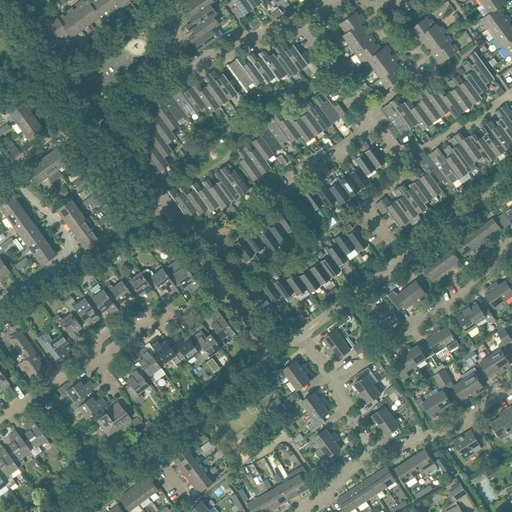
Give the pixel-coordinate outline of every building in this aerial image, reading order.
[(101,20),(89,4),(87,0),(83,3),(81,1),(75,5),(77,8),(90,25),(99,18),(101,21),(101,20)] [(110,13),(100,0),(91,0),(92,1),(89,4),(101,20),(110,13)] [(120,7),(114,0),(100,0),(110,13),(120,7)] [(213,1),(211,0),(194,0),(187,6),(190,10),(183,16),(186,20),(213,1)] [(231,0),(236,6),(243,16),(252,9),(244,0),(231,0)] [(244,0),(252,9),(260,3),(263,7),(258,0),(244,0)] [(487,0),(481,4),(488,14),(500,6),(506,2),(504,0),(487,0)] [(213,1),(186,20),(186,21),(190,18),(193,22),(186,27),(189,31),(215,13),(209,4),(213,1)] [(312,8),(312,7),(309,3),(304,6),(308,11),(312,8)] [(231,9),(238,19),(243,16),(236,6),(231,9)] [(503,11),(500,6),(488,14),(479,20),(486,29),(504,16),(501,13),(503,11)] [(66,12),(68,14),(80,31),(90,25),(77,8),(74,10),(72,8),(66,12)] [(340,16),(342,19),(343,20),(338,24),(345,33),(345,34),(359,24),(365,20),(360,14),(358,16),(355,12),(353,14),(349,9),(340,16)] [(125,14),(128,18),(133,15),(129,10),(125,14)] [(195,33),(188,38),(192,43),(218,24),(212,16),(215,13),(189,31),(189,32),(193,29),(195,33)] [(80,31),(68,14),(64,17),(63,14),(57,18),(72,38),(80,33),(79,32),(80,31)] [(506,15),(504,16),(486,29),(493,38),(510,26),(508,22),(510,21),(506,15)] [(408,29),(415,39),(419,37),(434,25),(430,20),(428,21),(425,17),(408,29)] [(72,38),(57,18),(53,21),(51,18),(45,22),(60,42),(69,35),(72,39),(72,38)] [(327,23),(322,26),(326,31),(330,27),(327,23)] [(218,24),(192,43),(195,47),(188,52),(191,57),(218,38),(211,29),(218,24)] [(345,34),(345,33),(342,35),(349,45),(366,33),(368,31),(364,26),(361,27),(359,24),(345,34)] [(435,24),(434,25),(419,37),(425,46),(442,33),(444,32),(440,26),(438,28),(435,24)] [(511,24),(510,26),(493,38),(499,47),(511,38),(511,24)] [(39,35),(45,43),(50,40),(44,32),(39,35)] [(355,54),(372,42),(375,41),(370,35),(368,37),(366,33),(349,45),(355,54)] [(432,55),(449,43),(451,41),(447,35),(445,37),(442,33),(425,46),(432,55)] [(502,46),(508,55),(511,52),(511,38),(499,47),(500,48),(502,46)] [(283,41),(278,45),(297,71),(312,61),(305,51),(300,55),(293,45),(288,49),(283,41)] [(366,60),(381,49),(377,44),(375,46),(372,42),(355,54),(362,64),(367,61),(366,60)] [(452,46),(449,43),(432,55),(439,64),(458,50),(454,45),(452,46)] [(272,55),(289,77),(297,71),(278,45),(274,48),(279,55),(275,58),(273,54),(272,55)] [(373,69),(390,57),(388,53),(390,51),(386,46),(381,49),(366,60),(367,61),(373,69)] [(258,54),(261,58),(277,80),(286,75),(288,78),(289,77),(272,55),(268,58),(263,51),(258,54)] [(468,62),(487,89),(487,88),(484,85),(493,78),(474,52),(469,56),(474,63),(470,66),(468,62)] [(252,53),(247,57),(249,60),(266,83),(274,78),(277,81),(277,80),(261,58),(257,61),(252,53)] [(380,79),(395,68),(397,66),(395,62),(397,61),(393,55),(390,57),(373,69),(380,78),(380,79)] [(240,56),(236,60),(255,86),(263,80),(266,84),(266,83),(249,60),(246,63),(240,56)] [(227,66),(244,91),(246,93),(255,86),(236,60),(227,66)] [(478,95),(487,89),(468,62),(463,66),(468,73),(464,76),(480,98),(481,98),(478,95)] [(382,91),(399,79),(396,75),(399,74),(395,68),(380,79),(380,78),(375,82),(382,91)] [(237,94),(236,92),(223,74),(218,78),(213,70),(208,74),(228,100),(237,94)] [(209,84),(205,88),(219,107),(228,100),(208,74),(204,77),(209,84)] [(452,79),(471,105),(480,98),(464,76),(463,76),(466,80),(462,82),(457,75),(452,79)] [(449,92),(462,111),(471,105),(452,79),(448,82),(453,89),(449,92)] [(182,82),(177,86),(196,113),(204,107),(209,114),(210,113),(191,87),(187,90),(182,82)] [(196,83),(191,87),(210,113),(219,107),(205,88),(201,90),(196,83)] [(168,92),(188,119),(196,113),(177,86),(168,92)] [(454,118),(435,91),(431,94),(426,87),(421,91),(440,117),(448,111),(453,118),(454,118)] [(295,92),(292,88),(286,91),(289,96),(295,92)] [(435,91),(454,118),(462,111),(449,92),(445,95),(440,88),(435,91)] [(312,98),(331,124),(345,114),(338,104),(333,108),(321,91),(312,98)] [(417,104),(432,124),(440,117),(421,91),(417,94),(422,101),(417,104)] [(168,92),(159,99),(179,125),(188,119),(168,92)] [(308,101),(303,104),(322,131),(331,124),(312,98),(311,98),(317,105),(313,108),(308,101)] [(156,112),(175,138),(176,138),(171,131),(179,125),(159,99),(155,102),(160,109),(156,112)] [(389,103),(408,129),(417,123),(422,131),(423,130),(403,103),(399,106),(394,99),(389,103)] [(403,103),(423,130),(432,124),(417,104),(413,107),(408,100),(403,103)] [(29,111),(22,101),(8,112),(15,122),(29,111)] [(388,129),(395,139),(408,129),(389,103),(381,109),(393,126),(388,129)] [(304,114),(299,118),(313,137),(322,131),(303,104),(298,107),(304,114)] [(511,113),(505,104),(500,108),(508,118),(511,114),(511,113)] [(499,125),(511,143),(511,142),(511,141),(511,139),(511,123),(508,118),(500,108),(496,111),(501,119),(496,122),(499,125)] [(29,111),(15,122),(22,131),(36,121),(29,111)] [(157,122),(152,125),(172,152),(167,144),(175,138),(156,112),(152,115),(157,122)] [(304,144),(305,143),(285,117),(281,120),(276,113),(272,116),(291,143),(299,137),(304,144)] [(290,113),(285,117),(305,143),(313,137),(299,118),(295,121),(290,113)] [(272,116),(263,122),(282,149),(291,143),(272,116)] [(22,131),(29,141),(44,131),(36,121),(22,131)] [(486,124),(505,151),(511,145),(511,143),(499,125),(495,128),(490,121),(486,124)] [(263,122),(254,129),(274,156),(282,149),(263,122)] [(6,124),(0,128),(4,133),(9,129),(6,124)] [(482,138),(496,157),(505,151),(486,124),(481,128),(486,135),(482,138)] [(153,136),(149,139),(168,165),(163,158),(172,152),(152,125),(148,129),(153,136)] [(265,162),(274,156),(254,129),(250,132),(255,139),(250,142),(255,149),(270,169),(270,168),(265,162)] [(198,133),(195,130),(187,136),(189,139),(198,133)] [(487,164),(468,137),(464,140),(458,133),(454,136),(473,163),(482,157),(487,164)] [(468,137),(487,164),(496,157),(482,138),(477,141),(472,134),(468,137)] [(430,140),(426,135),(421,138),(425,143),(430,140)] [(448,146),(465,169),(473,163),(454,136),(449,140),(454,147),(451,149),(448,146)] [(413,145),(420,146),(415,138),(410,141),(413,145)] [(149,149),(145,153),(151,161),(146,165),(154,176),(168,165),(149,139),(144,142),(149,149)] [(10,140),(4,144),(12,154),(9,156),(12,160),(21,154),(17,150),(10,140)] [(246,145),(242,148),(261,175),(270,169),(255,149),(252,152),(246,145)] [(374,145),(364,153),(375,169),(386,161),(374,145)] [(439,153),(458,179),(467,173),(465,169),(448,146),(443,149),(448,157),(445,159),(439,152),(439,153)] [(57,170),(67,163),(69,167),(75,163),(66,151),(61,155),(56,148),(46,155),(57,170)] [(243,159),(238,162),(252,181),(261,175),(242,148),(237,152),(243,159)] [(355,155),(351,158),(358,167),(370,183),(366,176),(375,169),(364,153),(360,156),(355,149),(352,152),(355,155)] [(437,149),(428,155),(450,186),(452,184),(452,183),(457,179),(458,180),(458,179),(439,153),(439,152),(437,149)] [(37,163),(47,177),(57,170),(46,155),(37,163)] [(450,186),(428,155),(422,159),(418,162),(426,173),(441,192),(435,183),(439,180),(442,185),(447,182),(450,186)] [(344,170),(348,175),(348,174),(360,190),(370,183),(358,167),(355,170),(349,161),(345,164),(348,167),(344,170)] [(37,163),(27,170),(37,184),(47,177),(37,163)] [(224,167),(220,170),(239,196),(248,190),(247,189),(250,187),(246,181),(243,183),(234,170),(230,174),(224,167)] [(413,171),(432,198),(435,196),(441,192),(426,173),(423,175),(417,168),(413,171)] [(239,196),(220,170),(215,173),(220,180),(216,184),(230,203),(239,196)] [(338,182),(350,198),(360,190),(348,174),(348,175),(344,177),(340,170),(336,173),(339,176),(335,179),(337,182),(338,182)] [(413,171),(408,175),(413,182),(409,185),(426,208),(424,204),(432,198),(413,171)] [(87,180),(84,175),(73,183),(77,188),(87,180)] [(483,177),(475,183),(479,189),(487,182),(483,177)] [(207,179),(202,183),(221,209),(230,203),(216,184),(212,186),(207,179)] [(310,185),(312,188),(313,190),(319,186),(316,181),(310,185)] [(221,209),(202,183),(204,186),(201,189),(195,182),(191,185),(210,212),(218,206),(221,209)] [(337,182),(328,189),(339,205),(350,198),(338,182),(337,182)] [(398,188),(417,214),(426,208),(409,185),(411,189),(408,192),(402,184),(398,188)] [(184,185),(179,188),(199,215),(207,209),(210,212),(191,185),(191,186),(193,189),(189,192),(184,185)] [(328,189),(325,185),(315,192),(326,208),(336,201),(339,206),(339,205),(328,189)] [(199,215),(179,188),(182,192),(178,195),(173,188),(168,191),(187,218),(195,212),(198,216),(199,215)] [(312,188),(301,196),(313,212),(322,205),(325,209),(326,208),(315,192),(312,188)] [(394,201),(408,220),(417,214),(398,188),(393,191),(398,198),(394,201)] [(65,189),(59,193),(62,198),(68,194),(65,189)] [(511,190),(510,192),(511,194),(511,204),(496,217),(505,228),(511,223),(511,190)] [(54,197),(57,202),(62,198),(59,193),(54,197)] [(97,199),(94,194),(88,198),(92,203),(97,199)] [(0,208),(5,216),(20,206),(13,196),(0,204),(0,208)] [(290,203),(302,219),(313,212),(301,196),(290,203)] [(380,201),(387,210),(399,227),(408,220),(394,201),(390,204),(385,197),(380,201)] [(86,207),(92,203),(88,198),(82,202),(86,207)] [(56,210),(63,220),(77,209),(70,200),(56,210)] [(375,204),(378,209),(382,214),(387,210),(380,201),(375,204)] [(27,215),(20,206),(5,216),(12,226),(27,215)] [(77,209),(63,220),(71,229),(84,219),(77,209)] [(287,234),(297,226),(293,220),(286,210),(275,218),(279,224),(290,238),(287,234)] [(111,218),(108,213),(102,218),(106,222),(111,218)] [(34,225),(27,215),(12,226),(20,236),(34,225)] [(71,229),(78,239),(98,224),(97,222),(94,221),(90,215),(84,219),(71,229)] [(121,225),(115,216),(108,221),(115,230),(121,225)] [(97,222),(98,224),(100,226),(106,222),(102,218),(97,222)] [(482,226),(491,237),(501,229),(493,218),(485,224),(481,219),(479,221),(482,226)] [(103,230),(100,226),(98,224),(78,239),(85,249),(93,243),(99,239),(96,235),(103,230)] [(279,224),(269,231),(279,246),(290,238),(279,224)] [(41,235),(34,225),(20,236),(16,239),(23,248),(27,245),(41,235)] [(242,238),(254,254),(264,247),(269,253),(253,231),(250,233),(248,230),(245,227),(245,226),(241,229),(244,232),(240,235),(242,238)] [(269,253),(279,246),(269,231),(265,234),(262,229),(260,226),(256,228),(259,232),(256,234),(253,230),(253,231),(269,253)] [(473,233),(481,244),(491,237),(482,226),(476,231),(472,226),(470,228),(473,233)] [(354,248),(357,253),(369,245),(357,229),(347,236),(354,248)] [(354,248),(347,236),(344,232),(333,240),(336,244),(345,255),(354,248)] [(161,233),(153,238),(155,241),(163,236),(161,233)] [(463,233),(460,235),(464,240),(472,251),(481,244),(473,233),(467,238),(463,233)] [(48,245),(41,235),(27,245),(34,255),(48,245)] [(11,238),(6,242),(9,247),(15,243),(11,238)] [(232,246),(235,249),(244,262),(254,254),(242,238),(232,246)] [(337,267),(348,259),(345,255),(336,244),(332,246),(328,240),(325,242),(327,246),(323,249),(328,256),(337,267)] [(454,240),(451,242),(455,247),(456,246),(464,257),(472,251),(464,240),(458,245),(454,240)] [(2,249),(0,250),(0,252),(4,258),(8,255),(5,250),(9,247),(6,242),(0,246),(2,249)] [(34,255),(41,265),(55,254),(48,245),(34,255)] [(437,253),(441,258),(449,268),(460,260),(452,250),(444,256),(440,251),(437,253)] [(330,279),(341,271),(337,267),(328,256),(318,263),(330,279)] [(26,257),(20,262),(24,266),(29,262),(26,257)] [(449,268),(441,258),(434,263),(431,257),(428,260),(432,265),(440,275),(449,268)] [(179,258),(163,269),(176,287),(180,284),(183,288),(188,285),(192,291),(200,286),(179,258)] [(0,279),(9,272),(0,259),(0,279)] [(24,266),(20,262),(14,266),(18,270),(24,266)] [(320,286),(330,279),(318,263),(308,270),(320,286)] [(440,275),(432,265),(425,269),(422,264),(419,266),(423,272),(424,271),(432,281),(440,275)] [(176,287),(163,269),(162,268),(146,280),(153,290),(158,287),(161,291),(165,288),(170,294),(177,289),(176,287)] [(308,270),(299,277),(307,290),(310,294),(320,286),(308,270)] [(121,279),(122,281),(131,294),(136,291),(139,295),(143,292),(148,298),(155,293),(153,290),(146,280),(140,272),(132,279),(128,274),(121,279)] [(296,273),(285,280),(293,293),(296,297),(307,290),(299,277),(296,273)] [(293,293),(285,280),(282,276),(272,284),(280,296),(283,300),(293,293)] [(270,303),(280,296),(272,284),(269,279),(259,287),(267,299),(270,303)] [(129,307),(137,301),(131,294),(122,281),(113,288),(109,283),(102,288),(113,303),(117,300),(120,303),(124,300),(129,307)] [(407,288),(418,303),(421,300),(420,298),(426,294),(416,281),(407,288)] [(498,283),(494,286),(507,303),(511,299),(511,290),(505,281),(499,285),(498,283)] [(256,283),(245,291),(256,307),(267,299),(259,287),(256,283)] [(84,297),(85,298),(94,311),(99,308),(102,312),(106,309),(111,315),(118,310),(113,303),(102,288),(99,285),(84,297)] [(497,310),(507,303),(494,286),(484,294),(497,310)] [(330,298),(339,292),(336,288),(327,295),(330,298)] [(414,306),(418,303),(407,288),(397,295),(394,291),(388,295),(398,310),(404,305),(406,308),(412,304),(414,306)] [(65,305),(71,313),(76,320),(80,317),(83,321),(87,317),(92,324),(100,318),(94,311),(85,298),(76,304),(73,300),(65,305)] [(482,312),(476,302),(466,309),(477,326),(488,319),(489,321),(494,318),(487,308),(482,312)] [(457,317),(462,325),(459,327),(464,336),(478,327),(477,326),(466,309),(462,311),(463,313),(457,317)] [(214,331),(210,334),(221,349),(226,346),(221,339),(232,331),(217,310),(210,316),(215,322),(210,325),(214,331)] [(52,320),(61,333),(62,335),(66,332),(74,342),(81,337),(77,330),(81,327),(76,320),(71,313),(62,320),(58,315),(52,320)] [(301,313),(296,317),(300,322),(305,319),(301,313)] [(351,319),(347,314),(328,329),(332,334),(323,340),(328,346),(326,347),(329,351),(343,340),(336,330),(351,319)] [(436,331),(446,347),(449,352),(460,345),(448,327),(442,330),(440,328),(436,331)] [(511,340),(511,339),(505,328),(497,333),(503,342),(505,345),(511,340)] [(67,351),(71,348),(62,335),(61,333),(52,340),(44,330),(37,336),(57,362),(61,359),(64,363),(72,357),(67,351)] [(205,361),(221,349),(210,334),(206,337),(201,331),(194,336),(196,340),(192,343),(203,358),(205,361)] [(446,347),(436,331),(426,338),(436,354),(446,347)] [(20,332),(10,339),(25,359),(21,362),(17,365),(22,371),(25,370),(30,377),(31,379),(44,369),(38,361),(40,360),(36,355),(20,332)] [(175,345),(171,348),(180,361),(184,358),(187,361),(193,357),(197,362),(203,358),(192,343),(188,338),(184,341),(179,335),(172,340),(175,345)] [(348,337),(343,340),(329,351),(332,355),(334,353),(338,359),(354,347),(359,354),(370,346),(365,339),(355,346),(348,337)] [(175,365),(180,361),(171,348),(165,341),(161,344),(156,338),(149,343),(156,353),(152,356),(157,364),(162,361),(165,365),(171,360),(175,365)] [(505,345),(503,342),(498,345),(501,349),(491,356),(500,371),(511,365),(504,354),(509,351),(505,345)] [(410,347),(406,350),(416,365),(426,359),(418,345),(412,349),(410,347)] [(141,366),(137,369),(148,385),(164,373),(157,364),(152,356),(145,347),(138,352),(143,359),(138,362),(141,366)] [(416,365),(406,350),(402,352),(403,354),(397,358),(399,361),(394,364),(397,369),(403,380),(409,376),(406,372),(416,365)] [(490,378),(500,371),(491,356),(480,362),(490,378)] [(290,381),(305,370),(298,360),(283,371),(290,381)] [(0,386),(3,391),(11,386),(1,373),(6,369),(0,361),(0,386)] [(149,387),(148,385),(137,369),(134,365),(126,371),(131,377),(127,380),(130,384),(125,388),(137,404),(144,398),(141,393),(149,387)] [(356,392),(359,396),(374,385),(367,375),(372,372),(368,368),(359,373),(355,376),(358,381),(353,385),(358,390),(356,392)] [(445,368),(441,371),(438,372),(446,384),(452,381),(445,369),(446,368),(445,368)] [(475,368),(462,376),(464,379),(474,395),(475,398),(479,395),(478,393),(484,389),(483,387),(480,382),(483,380),(475,368)] [(305,370),(290,381),(297,390),(310,381),(306,375),(308,373),(305,370)] [(438,372),(433,376),(440,388),(446,384),(438,372)] [(75,404),(85,396),(84,395),(95,388),(89,380),(83,385),(79,381),(76,384),(72,379),(56,391),(62,398),(68,394),(75,404)] [(454,386),(453,386),(457,391),(462,400),(468,396),(469,398),(471,400),(475,398),(474,395),(464,379),(454,386)] [(381,394),(374,385),(359,396),(362,400),(364,398),(368,404),(381,394)] [(433,397),(442,412),(453,406),(443,390),(433,397)] [(286,406),(290,403),(299,396),(296,391),(283,401),(286,406)] [(308,412),(323,401),(320,397),(318,399),(314,393),(301,402),(308,412)] [(415,401),(422,412),(426,409),(432,419),(442,412),(433,397),(430,393),(424,396),(426,400),(423,403),(420,397),(415,401)] [(79,410),(86,419),(106,404),(101,397),(95,401),(91,397),(87,400),(85,396),(75,404),(67,409),(70,413),(75,414),(79,410)] [(272,412),(281,406),(283,405),(278,398),(268,406),(272,412)] [(374,423),(377,427),(392,416),(385,407),(390,403),(386,398),(375,406),(378,411),(372,416),(376,422),(374,423)] [(326,405),(323,401),(308,412),(312,417),(309,420),(312,423),(308,426),(312,432),(325,422),(322,418),(329,412),(324,406),(326,405)] [(126,412),(125,412),(118,403),(110,408),(112,411),(107,415),(106,413),(98,419),(109,434),(130,418),(126,412)] [(175,411),(171,406),(167,409),(170,414),(175,411)] [(491,423),(497,432),(501,439),(509,434),(508,432),(511,429),(511,408),(511,407),(503,412),(505,415),(491,423)] [(399,426),(392,416),(377,427),(385,437),(399,426)] [(147,429),(138,417),(131,422),(140,435),(147,429)] [(28,438),(23,441),(31,451),(35,456),(42,451),(39,446),(47,440),(32,418),(24,424),(29,430),(25,434),(28,438)] [(321,448),(335,437),(333,433),(331,435),(326,429),(313,439),(321,448)] [(11,449),(7,453),(19,468),(26,463),(22,458),(31,451),(23,441),(16,430),(8,436),(13,442),(8,445),(11,449)] [(464,458),(481,448),(471,431),(454,441),(464,458)] [(327,467),(337,459),(333,454),(341,449),(336,443),(338,441),(335,437),(321,448),(327,458),(323,461),(327,467)] [(193,438),(186,443),(189,447),(196,441),(193,438)] [(210,441),(216,451),(217,451),(220,448),(213,438),(210,441)] [(304,446),(300,441),(295,444),(299,449),(304,446)] [(177,465),(191,455),(184,445),(170,455),(177,465)] [(19,468),(7,453),(3,447),(0,449),(0,458),(0,459),(0,476),(6,485),(13,480),(10,475),(19,468)] [(201,448),(194,453),(196,457),(203,451),(201,448)] [(438,468),(435,463),(425,449),(415,456),(427,475),(438,468)] [(191,455),(177,465),(185,475),(198,464),(191,455)] [(427,475),(415,456),(405,462),(414,477),(419,473),(422,478),(427,475)] [(493,464),(499,461),(497,456),(490,460),(493,464)] [(208,457),(201,462),(204,466),(211,461),(208,457)] [(452,471),(442,457),(436,461),(446,475),(452,471)] [(304,468),(299,461),(295,463),(300,471),(304,468)] [(414,477),(405,462),(395,469),(404,483),(414,477)] [(198,464),(185,475),(192,484),(206,474),(198,464)] [(396,481),(387,466),(377,473),(386,487),(396,481)] [(218,470),(215,467),(208,472),(211,476),(218,470)] [(274,476),(278,483),(282,481),(277,473),(274,476)] [(376,494),(386,487),(377,473),(367,480),(376,494)] [(206,474),(192,484),(199,494),(213,484),(206,474)] [(290,480),(298,495),(309,489),(300,474),(290,480)] [(159,490),(149,476),(139,483),(149,497),(159,490)] [(271,487),(267,479),(263,481),(267,489),(271,487)] [(224,480),(220,483),(226,489),(229,487),(224,480)] [(288,501),(298,495),(290,480),(279,486),(288,501)] [(376,494),(367,480),(357,486),(366,501),(376,494)] [(129,490),(139,504),(149,497),(139,483),(129,490)] [(467,494),(460,483),(450,490),(456,501),(467,494)] [(257,485),(253,487),(257,495),(261,493),(257,485)] [(431,485),(423,490),(425,494),(433,489),(431,485)] [(269,492),(277,507),(288,501),(279,486),(273,490),(269,492)] [(356,507),(366,501),(357,486),(347,493),(356,507)] [(119,497),(129,511),(139,504),(129,490),(119,497)] [(418,498),(425,494),(423,490),(416,494),(418,498)] [(244,502),(246,501),(248,500),(244,492),(240,494),(244,502)] [(267,511),(277,507),(269,492),(258,498),(266,511),(267,511)] [(344,511),(349,511),(356,507),(347,493),(336,500),(344,511)] [(231,496),(236,504),(240,502),(235,494),(231,496)] [(252,511),(266,511),(258,498),(248,504),(252,511)] [(188,511),(206,511),(209,510),(201,501),(188,511)] [(405,501),(398,505),(400,509),(408,505),(405,501)]
